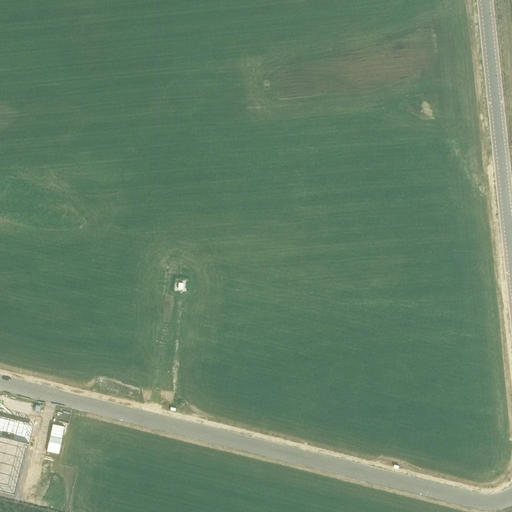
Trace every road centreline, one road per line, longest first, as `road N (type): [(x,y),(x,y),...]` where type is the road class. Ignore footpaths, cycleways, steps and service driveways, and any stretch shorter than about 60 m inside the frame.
road 1 (unclassified): [(0,382),(479,501),(511,494)]
road 2 (unclassified): [(511,257),(485,0)]
